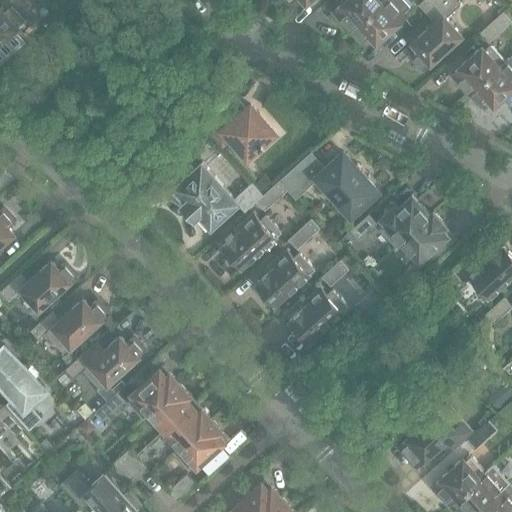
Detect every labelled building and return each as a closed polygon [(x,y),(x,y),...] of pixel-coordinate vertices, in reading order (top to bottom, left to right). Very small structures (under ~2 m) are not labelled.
[(344,0),(333,11),(351,30),(384,0),(344,0)] [(404,0),(384,0),(351,30),(351,31),(359,23),(376,42),(407,14),(405,11),(410,6),(404,0)] [(461,34),(446,17),(460,4),(456,0),(440,0),(427,13),(435,21),(412,42),(419,49),(411,55),(423,68),(461,34)] [(427,13),(440,0),(422,0),(419,4),(427,13)] [(0,9),(0,61),(23,41),(12,29),(15,26),(22,20),(10,7),(3,13),(0,9)] [(488,41),(511,20),(503,11),(480,31),(488,41)] [(468,93),(508,58),(507,57),(504,59),(490,44),(485,49),(482,46),(451,74),(468,93)] [(494,105),(511,88),(511,62),(508,58),(468,93),(469,94),(477,86),(494,105)] [(224,108),(204,125),(206,127),(222,145),(231,137),(247,156),(259,145),(261,147),(264,144),(262,142),(274,132),(250,104),(246,108),(244,105),(236,96),(223,108),(224,108)] [(351,214),(377,189),(366,177),(368,175),(356,162),(354,163),(343,151),(325,167),(311,151),(279,179),(287,188),(295,197),(318,177),(351,214)] [(237,196),(204,160),(175,185),(187,198),(182,203),(194,216),(199,211),(211,224),(235,203),(242,212),(256,200),(263,194),(252,182),(237,196)] [(264,209),(287,188),(279,179),(263,194),(256,200),(264,209)] [(395,204),(380,217),(386,224),(381,229),(396,245),(434,211),(433,210),(430,213),(416,198),(414,200),(410,196),(398,207),(395,204)] [(0,208),(0,244),(14,232),(7,225),(15,219),(3,206),(0,208)] [(434,211),(396,245),(396,246),(402,241),(419,260),(422,258),(428,264),(454,240),(444,230),(443,228),(446,225),(434,211)] [(359,239),(377,222),(369,213),(350,230),(359,239)] [(241,267),(281,231),(265,214),(260,219),(257,215),(222,245),(223,246),(222,247),(241,267)] [(297,247),(320,227),(311,218),(288,238),(297,247)] [(488,297),(511,275),(511,253),(504,245),(503,246),(503,245),(469,276),(488,297)] [(274,305),(315,268),(299,251),(294,256),(290,252),(256,284),(265,294),(263,296),(270,304),(272,302),(274,305)] [(330,285),(349,268),(340,259),(322,275),(330,285)] [(39,308),(77,274),(65,261),(58,267),(51,260),(29,280),(21,271),(0,290),(0,293),(9,304),(23,291),(39,308)] [(403,289),(422,272),(414,263),(395,280),(403,289)] [(444,297),(462,280),(454,271),(435,287),(444,297)] [(308,342),(348,306),(332,288),(327,293),(323,289),(289,320),(290,320),(289,321),(298,331),(296,333),(303,341),(305,339),(308,342)] [(494,322),(511,305),(504,296),(485,313),(494,322)] [(64,352),(109,312),(97,298),(90,305),(83,298),(61,318),(53,309),(30,330),(38,339),(46,332),(64,352)] [(100,389),(145,348),(134,335),(126,342),(120,335),(97,355),(89,346),(71,363),(79,372),(82,369),(100,389)] [(44,389),(4,344),(0,347),(0,383),(12,397),(5,403),(29,430),(39,420),(26,405),(44,389)] [(143,416),(180,382),(170,372),(167,375),(160,367),(129,395),(132,398),(129,401),(143,416)] [(162,432),(193,404),(187,397),(190,394),(180,382),(143,416),(144,417),(146,414),(162,432)] [(102,421),(125,400),(117,391),(94,412),(102,421)] [(438,410),(398,445),(416,465),(446,439),(454,447),(473,431),(457,414),(446,402),(438,410)] [(175,452),(212,419),(202,407),(199,410),(193,404),(162,432),(177,449),(174,451),(175,452)] [(23,426),(4,405),(0,408),(0,422),(2,420),(15,435),(23,426)] [(194,468),(225,440),(219,433),(222,430),(212,419),(175,452),(189,467),(191,465),(194,468)] [(474,449),(497,428),(489,419),(466,439),(474,449)] [(120,473),(138,456),(129,447),(111,464),(120,473)] [(449,504),(493,463),(485,470),(471,455),(466,460),(463,457),(432,485),(449,504)] [(128,482),(146,466),(138,456),(120,473),(128,482)] [(470,511),(475,511),(509,481),(493,463),(449,504),(457,497),(470,511)] [(124,492),(105,472),(91,485),(76,468),(61,482),(82,505),(90,498),(102,511),(107,511),(109,511),(110,511),(135,511),(139,509),(137,507),(142,503),(128,488),(124,492)] [(176,499),(195,483),(186,473),(168,490),(176,499)] [(264,511),(282,496),(272,485),(268,488),(262,480),(234,506),(238,511),(264,511)] [(509,511),(511,511),(511,483),(509,481),(475,511),(509,511)] [(290,511),(289,510),(292,507),(282,496),(264,511),(290,511)] [(74,511),(73,511),(71,511),(49,511),(40,502),(29,511),(74,511)]
